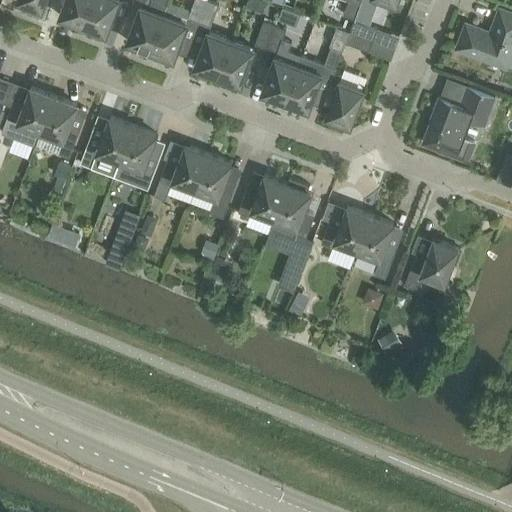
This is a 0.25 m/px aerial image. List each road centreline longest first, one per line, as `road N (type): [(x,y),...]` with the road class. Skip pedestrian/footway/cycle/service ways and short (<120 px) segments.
road 1 (residential): [(379,137),(344,150),(190,93),(165,100),(0,37)]
road 2 (secondary): [(0,384),(275,501)]
road 3 (residential): [(379,137),(402,73),(419,63),(444,0)]
road 4 (residential): [(511,197),(396,158),(379,137)]
